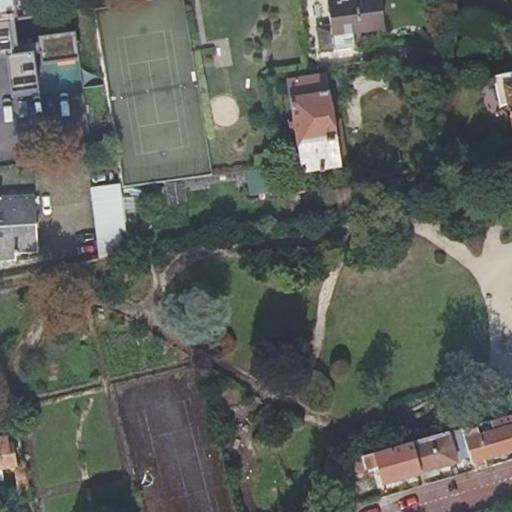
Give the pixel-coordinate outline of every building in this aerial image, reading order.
[(11,0),(0,0),(0,20),(3,20),(15,19),(11,0)] [(379,0),(361,0),(327,4),(333,51),(355,49),(353,33),(384,29),(379,0)] [(96,28),(93,10),(51,15),(53,33),(96,28)] [(51,15),(15,19),(3,20),(4,30),(5,39),(53,33),(51,15)] [(511,68),(511,71),(511,73),(495,77),(500,106),(510,104),(511,114),(511,68)] [(325,76),(286,81),(292,119),(288,119),(289,125),(293,125),(301,173),(340,167),(325,76)] [(75,149),(113,143),(106,97),(68,103),(75,149)] [(279,166),(248,171),(251,195),(283,192),(279,166)] [(145,185),(120,188),(122,199),(128,235),(152,232),(145,185)] [(0,261),(15,261),(15,255),(37,254),(33,197),(0,197),(0,261)] [(128,235),(122,199),(94,203),(104,259),(130,254),(128,235)] [(486,459),(511,452),(511,416),(477,426),(486,459)] [(472,463),(486,459),(477,426),(462,430),(464,437),(471,461),(472,463)] [(464,437),(462,430),(413,444),(422,475),(457,465),(450,440),(464,437)] [(16,448),(20,448),(18,433),(0,436),(0,470),(0,471),(1,477),(2,481),(7,481),(11,496),(29,494),(23,465),(19,466),(16,448)] [(471,461),(464,437),(450,440),(457,465),(471,461)] [(422,475),(413,444),(362,458),(365,469),(379,466),(385,485),(422,475)] [(365,469),(362,458),(339,464),(342,476),(365,469)] [(0,511),(21,511),(32,511),(29,496),(0,500),(0,511)]
